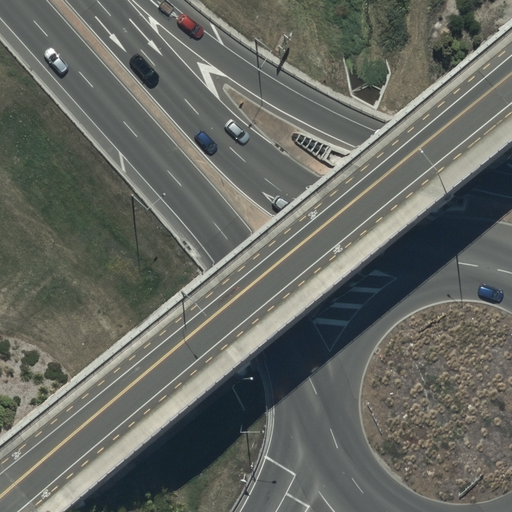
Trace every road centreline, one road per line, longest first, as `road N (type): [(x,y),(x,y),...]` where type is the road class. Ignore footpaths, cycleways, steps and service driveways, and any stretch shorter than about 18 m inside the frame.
road 1 (secondary): [(0,502),(511,84)]
road 2 (trunk): [(326,397),(251,272),(15,0)]
road 3 (trunk): [(95,0),(258,175),(324,221),(431,266)]
road 4 (motorway): [(132,0),(348,133),(454,175),(511,186)]
road 5 (trunk): [(326,397),(346,329),(369,301),(431,266)]
